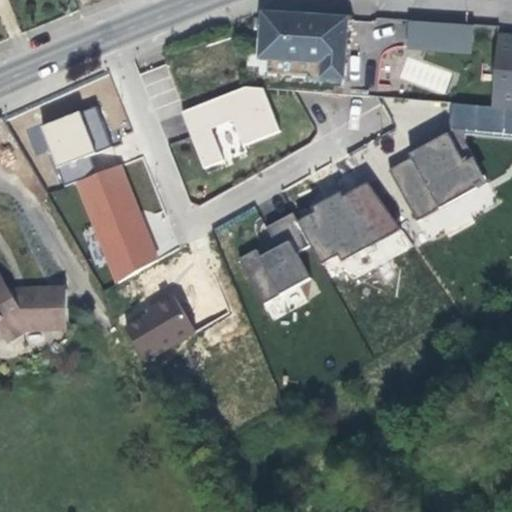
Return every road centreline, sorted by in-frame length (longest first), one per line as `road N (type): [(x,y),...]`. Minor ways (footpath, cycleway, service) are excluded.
road 1 (unknown): [(116,32),(173,186),(189,205),(210,211),(249,193),(363,122)]
road 2 (primary): [(0,80),(196,0)]
